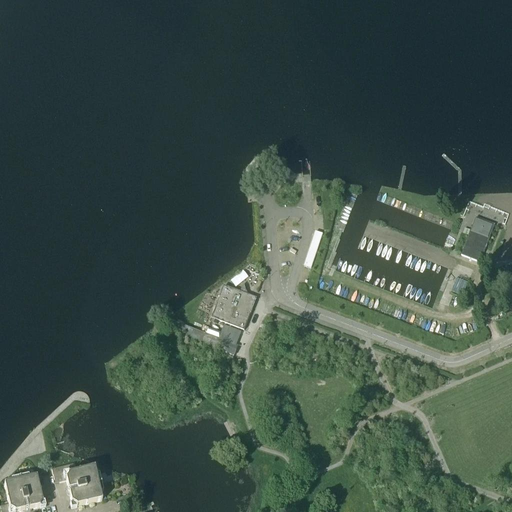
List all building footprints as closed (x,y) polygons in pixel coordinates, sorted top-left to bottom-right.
[(480,264),(494,226),(476,219),(461,256),(480,264)] [(244,332),(256,299),(248,296),(243,285),(240,293),(224,287),(212,319),(244,332)] [(240,335),(212,324),(204,345),(232,355),(240,335)] [(75,508),(101,502),(94,470),(74,474),(72,466),(51,471),(53,481),(58,480),(59,484),(65,483),(67,489),(66,490),(65,491),(67,496),(68,496),(68,497),(69,497),(71,505),(75,508)] [(42,504),(36,479),(3,486),(8,506),(0,507),(0,511),(30,511),(39,509),(38,508),(41,505),(42,504)]
